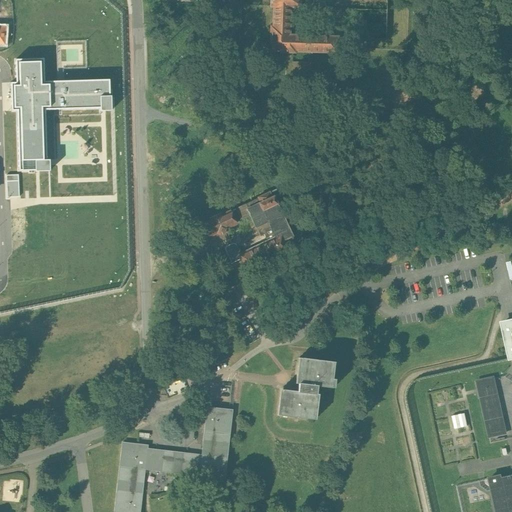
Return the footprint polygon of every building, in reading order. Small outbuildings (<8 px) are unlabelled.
[(270,0),(270,7),(272,7),(271,27),(268,27),(267,52),(280,52),(280,53),(291,54),(293,54),(293,52),(336,53),(337,39),(337,37),(289,36),(290,8),(298,8),(297,0),(270,0)] [(309,63),(290,63),(291,54),(280,53),(279,53),(278,66),(284,66),(284,78),(290,78),(290,75),(308,76),(309,63)] [(44,59),(15,60),(16,82),(10,82),(11,112),(17,112),(18,171),(46,171),(45,110),(109,109),(108,80),(44,81),(44,59)] [(18,176),(6,176),(7,197),(18,196),(18,176)] [(297,245),(274,199),(280,196),(276,189),(222,215),(221,212),(208,219),(209,221),(202,224),(208,237),(217,233),(218,236),(226,233),(227,228),(236,224),(234,220),(238,219),(247,222),(253,219),(256,226),(259,225),(267,241),(240,254),(235,243),(223,248),(231,264),(241,259),(246,269),(297,245)] [(94,320),(126,313),(123,302),(92,309),(94,320)] [(81,311),(84,323),(93,321),(91,309),(81,311)] [(53,325),(53,314),(36,314),(36,325),(53,325)] [(511,318),(508,319),(499,321),(507,359),(511,358),(511,318)] [(32,350),(32,349),(45,352),(49,332),(24,326),(20,340),(27,341),(25,349),(32,350)] [(334,362),(301,358),(297,391),(283,390),(279,416),(312,420),(317,386),(331,388),(332,379),(334,363),(334,362)] [(493,378),(477,381),(489,437),(505,433),(493,378)] [(148,445),(122,442),(114,511),(139,511),(144,470),(198,476),(198,480),(224,482),(232,410),(206,407),(201,455),(147,449),(148,445)] [(465,413),(451,415),(453,428),(467,426),(465,413)] [(511,511),(511,476),(501,479),(500,476),(489,479),(496,511),(511,511)]
